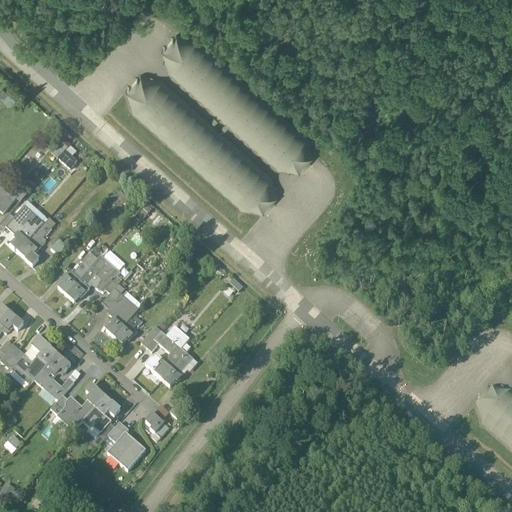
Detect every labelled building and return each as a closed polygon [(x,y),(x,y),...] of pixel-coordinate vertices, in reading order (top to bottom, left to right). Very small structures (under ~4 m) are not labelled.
[(160,55),(167,78),(277,175),(299,180),(315,162),(308,140),(197,43),(175,38),(160,55)] [(123,91),(131,114),(241,211),(263,216),(279,198),(272,176),(161,79),(138,74),(123,91)] [(15,101),(3,90),(0,93),(0,97),(10,106),(15,101)] [(44,112),(37,120),(44,125),(50,118),(44,112)] [(67,135),(52,122),(46,129),(59,140),(61,138),(63,139),(67,135)] [(63,139),(61,138),(59,140),(55,145),(65,153),(71,146),(63,139)] [(76,164),(65,153),(59,160),(71,170),(76,164)] [(9,197),(0,189),(0,185),(1,184),(0,183),(0,212),(2,215),(16,200),(12,196),(10,195),(9,197)] [(20,187),(12,196),(16,200),(20,204),(29,194),(20,187)] [(128,205),(115,194),(110,200),(123,211),(128,205)] [(18,235),(28,244),(41,229),(21,212),(14,221),(8,227),(18,235)] [(8,227),(14,221),(9,217),(0,227),(0,231),(2,234),(8,227)] [(41,229),(28,244),(37,252),(45,242),(42,239),(51,229),(45,224),(41,229)] [(28,244),(18,235),(13,241),(15,242),(10,248),(18,255),(28,244)] [(58,241),(50,250),(58,257),(66,248),(58,241)] [(37,252),(28,244),(18,255),(26,262),(25,263),(32,269),(39,262),(33,256),(37,252)] [(102,256),(96,251),(92,255),(98,261),(100,258),(102,256)] [(92,255),(73,276),(75,278),(71,283),(75,287),(90,270),(98,261),(92,255)] [(120,276),(100,258),(98,261),(90,270),(97,277),(95,278),(101,283),(96,291),(103,295),(105,293),(118,278),(120,276)] [(90,270),(75,287),(82,293),(86,288),(95,278),(97,277),(90,270)] [(70,273),(66,278),(71,283),(75,278),(73,276),(70,273)] [(71,283),(66,278),(61,283),(63,284),(58,290),(66,297),(75,287),(71,283)] [(118,278),(105,293),(109,296),(114,291),(123,281),(118,278)] [(82,293),(75,287),(66,297),(74,304),(79,299),(81,300),(89,291),(86,288),(82,293)] [(114,291),(110,297),(109,296),(102,305),(108,311),(121,297),(114,291)] [(121,297),(108,311),(110,312),(107,315),(113,320),(109,325),(111,327),(106,332),(114,339),(123,329),(130,321),(134,317),(137,313),(138,312),(121,297)] [(1,307),(0,308),(0,323),(8,314),(1,307)] [(8,314),(0,323),(0,325),(9,333),(13,328),(18,333),(23,326),(16,320),(9,314),(8,314)] [(141,323),(134,317),(130,321),(137,328),(141,323)] [(9,333),(0,325),(0,335),(3,333),(6,336),(9,333)] [(155,328),(141,345),(146,350),(161,333),(155,328)] [(129,334),(123,329),(114,339),(121,346),(126,341),(128,342),(133,337),(129,334)] [(190,342),(175,329),(167,338),(174,345),(181,351),(190,342)] [(161,333),(146,350),(151,354),(159,346),(166,338),(161,333)] [(174,345),(166,338),(159,346),(170,356),(166,361),(165,360),(164,361),(173,369),(185,355),(181,351),(174,345)] [(20,361),(11,371),(30,387),(34,382),(47,367),(56,356),(50,351),(50,350),(38,340),(32,348),(40,355),(33,364),(24,357),(20,361)] [(4,356),(0,352),(0,362),(5,367),(14,356),(18,351),(12,346),(4,356)] [(173,369),(171,371),(177,377),(178,375),(180,376),(193,362),(185,355),(173,369)] [(5,367),(0,372),(6,378),(11,371),(20,361),(14,356),(5,367)] [(64,364),(56,356),(47,367),(56,375),(61,370),(59,369),(64,364)] [(173,369),(164,361),(161,363),(157,358),(152,363),(151,362),(146,368),(162,382),(171,371),(173,369)] [(47,367),(34,382),(54,400),(62,390),(62,389),(53,382),(52,383),(48,379),(51,376),(53,378),(56,375),(47,367)] [(171,371),(162,382),(170,389),(175,384),(177,385),(181,380),(177,377),(171,371)] [(81,377),(75,373),(69,380),(74,384),(81,377)] [(69,380),(62,389),(62,390),(66,393),(74,384),(69,380)] [(474,402),(482,425),(511,451),(511,390),(489,386),(474,402)] [(104,399),(97,393),(98,392),(91,387),(86,394),(89,397),(85,401),(87,403),(95,410),(104,399)] [(62,390),(54,400),(58,403),(62,398),(66,393),(62,390)] [(58,403),(50,412),(57,418),(65,409),(65,405),(67,402),(62,398),(58,403)] [(104,399),(95,410),(104,418),(105,418),(108,414),(109,413),(107,411),(112,406),(111,405),(104,399)] [(73,401),(68,402),(67,402),(65,405),(65,409),(57,418),(56,419),(68,429),(72,424),(78,429),(83,424),(82,424),(95,410),(87,403),(82,409),(73,401)] [(120,412),(112,405),(111,405),(112,406),(107,411),(109,413),(108,414),(114,419),(120,412)] [(183,416),(174,408),(169,414),(178,422),(183,416)] [(104,418),(95,410),(82,424),(83,424),(89,430),(95,423),(104,431),(109,425),(111,423),(105,418),(104,418)] [(164,426),(153,416),(146,425),(151,429),(149,431),(159,440),(168,430),(164,426)] [(109,425),(104,431),(99,436),(105,441),(115,430),(109,425)] [(108,438),(116,446),(125,435),(128,433),(120,425),(108,438)] [(108,455),(128,473),(146,454),(142,450),(125,435),(116,446),(108,455)] [(15,437),(5,448),(13,455),(22,444),(15,437)] [(6,486),(3,492),(13,496),(15,489),(6,486)]
